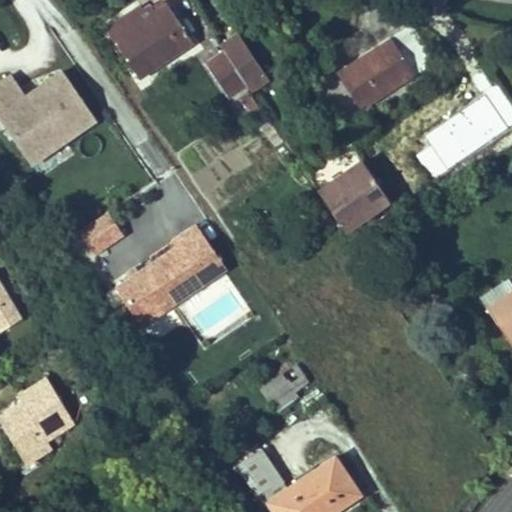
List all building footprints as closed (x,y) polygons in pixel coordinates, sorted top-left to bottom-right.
[(193,41),(166,2),(153,11),(149,5),(142,9),(140,5),(106,28),(139,78),(193,41)] [(431,62),(406,26),(391,37),(415,73),(431,62)] [(266,79),(237,34),(221,45),(225,50),(247,84),(251,89),(266,79)] [(359,111),(415,73),(391,37),(357,60),(359,62),(354,65),(352,63),(335,75),(359,111)] [(247,84),(225,50),(205,63),(228,96),(247,84)] [(0,115),(31,161),(94,119),(62,71),(25,96),(10,75),(0,82),(0,115)] [(343,228),(389,198),(363,160),(318,191),(343,228)] [(123,234),(108,211),(79,231),(94,253),(123,234)] [(129,278),(116,286),(141,324),(224,268),(195,225),(173,240),(177,246),(137,272),(129,278)] [(137,272),(134,267),(126,272),(129,278),(137,272)] [(486,306),(511,288),(511,272),(478,296),(486,306)] [(0,302),(8,297),(0,282),(0,302)] [(511,332),(511,288),(486,306),(506,336),(511,332)] [(0,330),(21,318),(8,297),(0,302),(0,330)] [(278,410),(298,396),(282,374),(262,388),(278,410)] [(74,422),(46,377),(17,394),(21,401),(0,413),(0,421),(26,462),(51,447),(46,439),(74,422)] [(318,511),(328,511),(358,493),(333,456),(288,487),(261,448),(237,465),(258,497),(264,493),(276,511),(315,511),(317,511),(318,511)]
